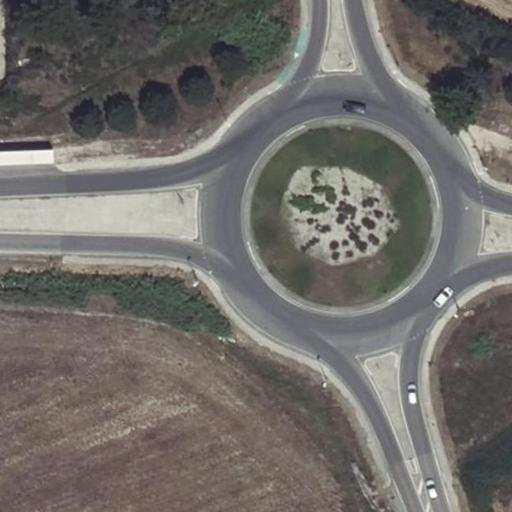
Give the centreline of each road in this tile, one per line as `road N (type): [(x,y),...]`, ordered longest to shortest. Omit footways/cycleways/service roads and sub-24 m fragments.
road 1 (secondary): [(0,247),(154,251),(208,262),(268,294)]
road 2 (secondary): [(258,148),(196,190),(0,199)]
road 3 (tertiary): [(277,302),(373,395),(419,511)]
road 4 (tertiary): [(446,511),(417,385),(418,301)]
road 5 (secondary): [(258,148),(242,176),(238,238),(268,294)]
road 6 (secondary): [(277,302),(310,320),(348,326),(418,301)]
road 7 (secondary): [(427,292),(457,230),(444,161)]
road 8 (secondary): [(408,122),(363,33),(360,0)]
road 9 (secondary): [(321,0),(319,54),(286,122)]
road 10 (secondary): [(408,122),(347,104),(286,122)]
